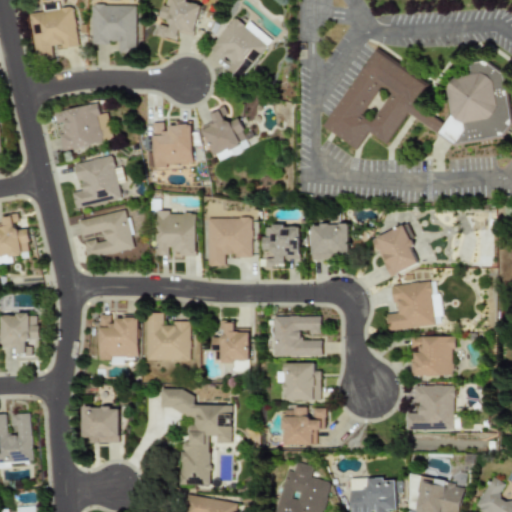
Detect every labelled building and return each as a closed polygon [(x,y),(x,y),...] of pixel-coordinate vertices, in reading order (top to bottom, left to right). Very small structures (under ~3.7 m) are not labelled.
[(201,5),(178,0),(164,0),(159,22),(158,21),(155,35),(177,40),(179,32),(194,36),(201,5)] [(30,13),(35,60),(52,58),(51,46),(60,44),(60,48),(77,46),(73,6),(59,8),(58,3),(43,4),(44,12),(30,13)] [(136,5),(92,5),(91,43),(118,43),(118,52),(135,52),(136,5)] [(266,45),(233,18),(210,47),(230,64),(225,70),(238,80),(266,45)] [(267,46),(272,41),(250,22),(245,27),(267,46)] [(327,125),(383,46),(434,84),(421,101),(449,121),(456,111),(452,87),(452,86),(451,84),(451,82),(452,81),(452,79),(453,77),(454,76),(455,75),(456,74),(458,73),(460,73),(460,72),(475,70),(474,61),(490,59),(508,71),(511,96),(511,125),(507,132),(456,142),(414,111),(391,144),(375,132),(362,150),(327,125)] [(53,112),(56,125),(58,125),(63,150),(112,141),(107,113),(100,114),(98,103),(53,112)] [(202,130),(214,156),(247,140),(237,118),(228,122),(225,115),(227,115),(223,107),(209,113),(214,124),(202,130)] [(154,168),(167,168),(166,164),(192,163),(191,124),(164,125),(164,122),(152,123),(154,168)] [(120,199),(111,156),(74,163),(80,191),(71,192),(74,208),(120,199)] [(81,236),(103,232),(104,239),(84,243),(87,258),(133,249),(125,210),(77,220),(81,236)] [(197,256),(197,213),(170,213),(170,210),(157,210),(158,256),(197,256)] [(0,224),(0,256),(29,253),(26,229),(19,230),(16,215),(2,216),(3,224),(0,224)] [(209,217),(209,266),(226,266),(226,256),(253,256),(253,218),(209,217)] [(313,224),(313,258),(350,259),(351,225),(313,224)] [(420,263),(411,246),(413,245),(404,225),(373,239),(391,277),(420,263)] [(301,226),(264,226),(264,250),(275,250),(275,258),(266,258),(266,266),(289,266),(289,259),(301,259),(301,226)] [(435,325),(431,281),(394,285),(397,313),(387,314),(389,330),(435,325)] [(442,295),(434,295),(435,324),(443,324),(442,295)] [(146,360),(190,361),(191,322),(172,322),(172,325),(163,325),(163,313),(147,313),(146,360)] [(1,314),(1,347),(16,347),(16,356),(31,356),(31,339),(38,339),(38,315),(1,314)] [(99,357),(138,357),(138,317),(111,317),(111,315),(99,315),(99,357)] [(275,316),(274,356),(323,357),(323,341),(301,340),(301,332),(321,332),(322,317),(275,316)] [(250,328),(236,328),(236,322),(220,322),(220,337),(213,337),(213,351),(222,351),(222,363),(235,363),(235,372),(250,372),(250,328)] [(414,353),(414,376),(454,376),(454,337),(422,337),(422,353),(414,353)] [(316,363),(285,363),(285,401),(321,400),(321,371),(316,371),(316,363)] [(407,412),(406,430),(454,430),(455,386),(416,385),(416,413),(407,412)] [(211,485),(212,436),(218,436),(218,442),(233,443),(233,405),(195,405),(196,389),(162,389),(162,412),(198,412),(198,424),(190,424),(190,441),(182,441),(181,485),(211,485)] [(82,438),(90,438),(90,443),(119,443),(119,407),(82,407),(82,438)] [(317,445),(317,430),(325,430),(325,408),(314,408),(314,416),(307,416),(307,408),(283,408),(283,445),(317,445)] [(0,414),(0,462),(32,461),(30,413),(12,414),(12,426),(16,426),(17,435),(6,435),(5,414),(0,414)] [(322,511),(330,482),(311,477),(313,466),(296,462),(293,471),(285,469),(274,511),(322,511)] [(511,511),(511,497),(509,503),(497,497),(504,483),(489,476),(474,508),(482,511),(511,511)] [(459,511),(464,486),(422,478),(415,511),(459,511)] [(350,481),(350,511),(396,511),(395,479),(367,479),(367,480),(350,481)] [(235,511),(237,502),(187,495),(184,511),(235,511)]
